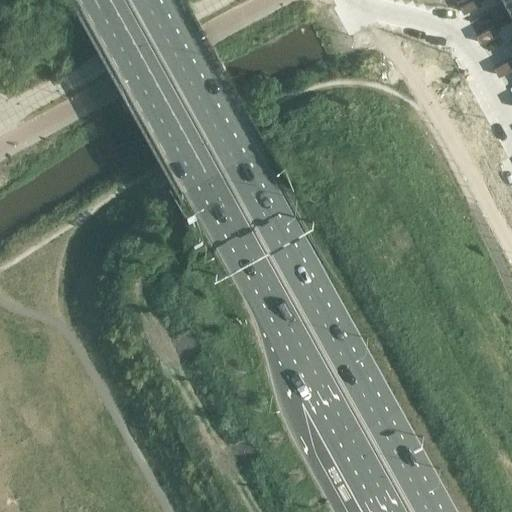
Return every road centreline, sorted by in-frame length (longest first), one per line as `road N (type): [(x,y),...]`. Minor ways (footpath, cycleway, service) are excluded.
road 1 (trunk): [(426,511),(145,0)]
road 2 (trunk): [(112,4),(332,404)]
road 3 (residential): [(346,0),(455,30),(511,137)]
road 4 (trunk): [(332,404),(391,511)]
